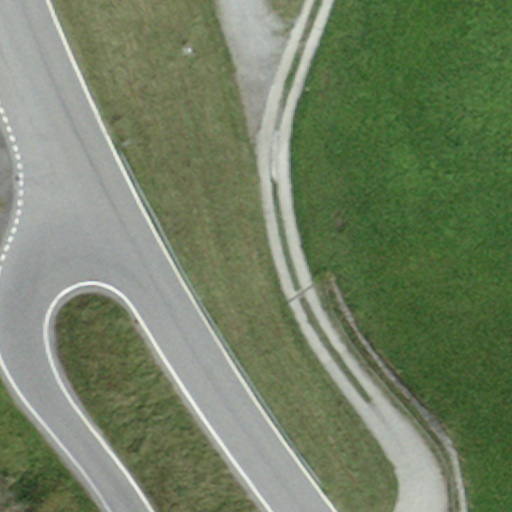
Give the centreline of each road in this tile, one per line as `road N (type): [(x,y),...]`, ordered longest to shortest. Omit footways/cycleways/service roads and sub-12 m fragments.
road 1 (track): [(412,511),(430,460),(339,341),(275,178),(324,0)]
road 2 (tertiary): [(306,511),(87,180)]
road 3 (unclassified): [(87,180),(28,296),(28,356),(126,511)]
road 4 (tertiary): [(87,180),(24,0)]
